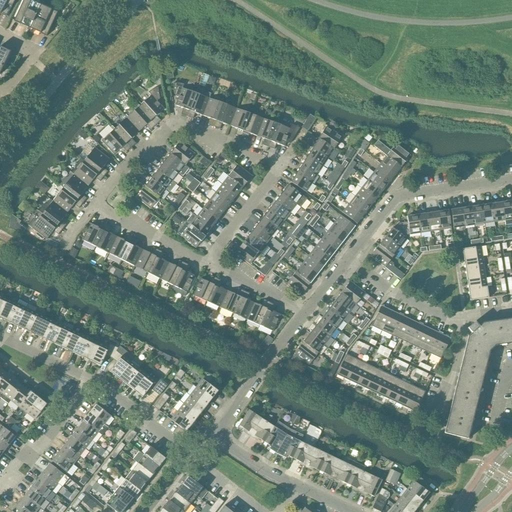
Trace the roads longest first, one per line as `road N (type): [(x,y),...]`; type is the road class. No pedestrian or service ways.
road 1 (residential): [(94,205),(172,120),(274,157),(274,174),(206,264)]
road 2 (residential): [(0,155),(57,79),(134,0)]
road 3 (residential): [(346,258),(401,194),(511,179)]
road 4 (residential): [(216,436),(305,311)]
road 5 (residential): [(0,484),(91,380)]
road 6 (residential): [(206,264),(94,205)]
road 7 (residential): [(450,319),(389,291),(346,258)]
